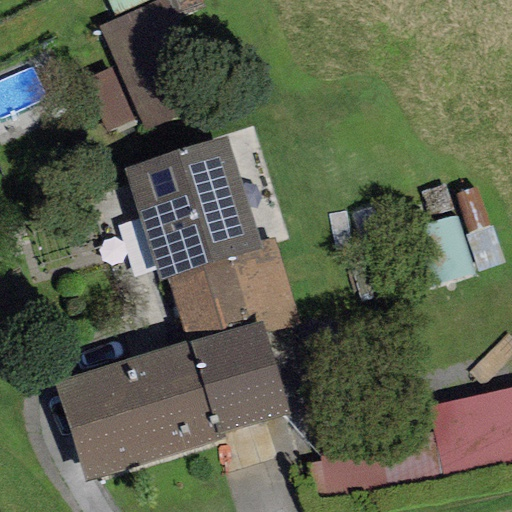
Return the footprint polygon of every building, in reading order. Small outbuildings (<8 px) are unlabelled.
[(139,118),(144,129),(211,98),(165,0),(156,0),(97,27),(115,66),(139,118)] [(108,132),(139,118),(115,66),(84,81),(108,132)] [(227,136),(122,170),(157,282),(166,279),(260,250),(258,242),(227,136)] [(273,238),(258,242),(260,250),(166,279),(186,343),(261,321),(265,334),(299,324),(273,238)] [(186,343),(54,383),(84,482),(225,440),(223,435),(289,415),(265,334),(261,321),(186,343)] [(511,463),(511,388),(312,427),(326,498),(511,463)]
